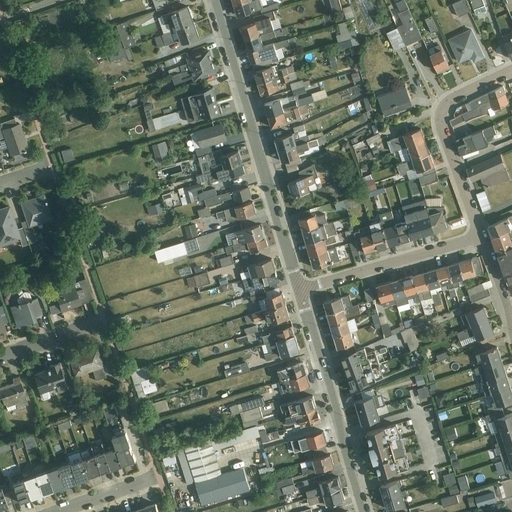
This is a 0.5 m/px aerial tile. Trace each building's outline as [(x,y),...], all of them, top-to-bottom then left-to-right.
[(168,0),(169,1),(170,0),(153,0),(155,4),(155,5),(157,11),(169,7),(167,1),(168,0)] [(238,16),(262,8),(259,0),(251,0),(235,6),(238,16)] [(401,13),(408,9),(404,0),(397,4),(401,13)] [(463,0),(462,0),(453,4),(459,17),(469,12),(463,0)] [(470,0),(476,15),(487,11),(482,0),(470,0)] [(277,4),(266,7),(268,13),(274,11),(279,10),(277,4)] [(343,9),(347,20),(355,17),(351,6),(343,9)] [(159,18),(164,35),(194,24),(188,7),(159,18)] [(405,47),(422,39),(408,9),(401,13),(399,14),(404,25),(397,28),(397,29),(405,46),(405,47)] [(245,40),(274,31),(271,20),(276,19),(274,11),(268,13),(254,17),(256,23),(241,28),(245,40)] [(103,14),(96,16),(99,25),(106,22),(103,14)] [(425,19),(432,33),(438,31),(432,17),(425,19)] [(20,22),(15,24),(20,38),(25,36),(24,34),(27,33),(26,32),(28,31),(26,25),(22,26),(20,22)] [(128,22),(116,26),(118,31),(124,50),(129,48),(136,46),(128,22)] [(338,24),(341,35),(349,33),(346,22),(338,24)] [(180,44),(199,37),(194,24),(164,35),(155,39),(158,48),(166,45),(166,46),(179,42),(180,44)] [(245,40),(249,52),(264,47),(262,41),(288,34),(287,27),(274,31),(245,40)] [(405,46),(397,29),(387,33),(395,51),(405,46)] [(474,62),(484,57),(471,29),(449,39),(460,62),(472,56),(474,62)] [(115,61),(127,57),(124,50),(118,31),(106,34),(115,61)] [(349,33),(351,40),(353,47),(359,45),(355,31),(349,33)] [(351,40),(349,33),(341,35),(337,36),(338,44),(351,40)] [(252,63),(277,56),(276,50),(296,44),(294,38),(264,47),(249,52),(252,63)] [(338,44),(340,50),(353,47),(351,40),(338,44)] [(438,72),(449,67),(439,45),(428,51),(438,72)] [(129,48),(124,50),(127,57),(128,61),(133,59),(129,48)] [(171,77),(172,76),(212,62),(209,51),(187,58),(188,64),(169,71),(171,77)] [(176,58),(164,62),(166,67),(178,63),(176,58)] [(194,81),(216,73),(212,62),(172,76),(175,85),(193,78),(194,81)] [(153,63),(146,66),(148,73),(155,70),(153,63)] [(255,72),(259,84),(295,73),(293,66),(279,71),(277,66),(255,72)] [(262,95),(280,90),(278,85),(297,79),(295,73),(259,84),(262,95)] [(358,73),(352,75),(354,83),(360,81),(358,73)] [(303,81),(291,84),(292,91),(304,87),(311,85),(309,81),(303,83),(303,81)] [(181,98),(185,111),(217,101),(213,87),(181,98)] [(304,87),(292,91),(294,96),(306,93),(304,87)] [(385,117),(412,107),(410,101),(411,101),(406,87),(378,97),(385,117)] [(465,105),(469,112),(506,94),(503,87),(465,105)] [(265,105),(269,117),(306,105),(328,99),(326,90),(311,94),(312,96),(296,101),(295,96),(265,105)] [(499,108),(509,103),(506,94),(469,112),(450,121),(452,127),(485,114),(486,117),(490,116),(491,117),(496,116),(495,114),(500,111),(499,108)] [(146,104),(159,100),(155,96),(150,95),(146,98),(146,104)] [(189,123),(221,113),(217,101),(185,111),(189,123)] [(153,103),(144,106),(148,121),(152,120),(150,109),(154,108),(153,103)] [(272,128),(288,123),(287,118),(292,117),(293,120),(301,118),(301,115),(309,113),(306,105),(269,117),(272,128)] [(358,118),(361,125),(367,121),(364,115),(358,118)] [(12,156),(28,150),(20,124),(17,125),(15,119),(0,124),(0,140),(5,138),(12,156)] [(487,143),(495,140),(493,136),(496,135),(494,129),(499,127),(499,126),(504,124),(503,122),(472,135),(477,149),(488,146),(487,143)] [(210,145),(226,141),(221,125),(196,132),(197,133),(191,134),(198,157),(213,153),(210,145)] [(275,139),(279,151),(317,139),(324,136),(323,132),(309,136),(308,135),(300,138),(299,134),(305,132),(303,125),(294,128),(296,134),(275,139)] [(398,151),(425,141),(421,129),(387,142),(391,153),(398,151)] [(455,136),(457,141),(472,135),(470,129),(455,136)] [(381,139),(379,134),(366,141),(368,146),(381,139)] [(477,149),(472,135),(457,141),(463,159),(470,157),(468,153),(477,149)] [(285,162),(300,157),(320,151),(318,146),(320,146),(319,146),(327,142),(324,136),(317,139),(279,151),(283,163),(285,162)] [(398,151),(403,163),(430,154),(425,141),(398,151)] [(166,142),(153,146),(157,162),(168,159),(166,153),(169,153),(166,142)] [(74,160),(71,149),(61,152),(64,163),(74,160)] [(198,157),(204,175),(242,164),(238,152),(223,156),(222,150),(213,153),(198,157)] [(419,178),(436,172),(430,154),(403,163),(397,166),(398,167),(394,168),(396,174),(400,173),(401,176),(407,174),(409,181),(419,178)] [(484,189),(510,180),(501,156),(467,170),(471,179),(479,176),(484,189)] [(300,157),(285,162),(287,168),(302,164),(300,157)] [(242,174),(245,173),(242,164),(204,175),(196,177),(198,184),(210,180),(211,183),(238,175),(238,177),(243,176),(242,174)] [(362,172),(368,170),(366,164),(360,166),(362,172)] [(318,178),(314,165),(299,172),(301,179),(297,180),(297,181),(289,184),(293,197),(311,192),(309,185),(316,183),(315,179),(318,178)] [(387,170),(381,172),(384,181),(390,179),(387,170)] [(436,172),(419,178),(422,186),(439,181),(436,172)] [(372,175),(364,176),(366,191),(374,190),(372,175)] [(351,181),(353,188),(362,185),(360,178),(351,181)] [(128,184),(119,187),(121,192),(129,189),(128,184)] [(205,200),(218,196),(216,189),(204,192),(198,195),(197,191),(202,190),(201,184),(183,188),(188,204),(205,200)] [(236,202),(252,198),(248,187),(218,196),(205,200),(207,208),(198,211),(200,218),(211,215),(209,207),(223,203),(223,201),(234,198),(236,202)] [(485,191),(476,194),(483,212),(492,209),(485,191)] [(73,195),(70,196),(75,210),(78,209),(73,195)] [(32,226),(52,220),(44,196),(21,204),(27,221),(22,223),(23,228),(29,245),(38,242),(32,226)] [(361,196),(344,201),(346,209),(364,204),(362,200),(361,196)] [(423,202),(421,196),(412,198),(414,204),(423,202)] [(344,201),(334,203),(336,212),(346,209),(344,201)] [(228,223),(256,214),(253,202),(217,213),(218,220),(226,217),(228,223)] [(163,212),(161,204),(150,207),(151,209),(147,210),(149,216),(163,212)] [(435,233),(447,229),(443,216),(445,215),(446,214),(446,213),(446,212),(446,211),(446,209),(445,208),(444,208),(443,207),(441,207),(432,208),(430,207),(428,207),(427,208),(435,233)] [(0,247),(21,241),(23,247),(29,245),(23,228),(17,230),(10,208),(0,211),(0,247)] [(298,214),(303,232),(327,224),(325,215),(317,217),(316,214),(312,216),(310,211),(298,214)] [(401,243),(395,225),(391,212),(380,215),(384,229),(389,246),(401,243)] [(63,215),(54,218),(56,227),(66,225),(63,215)] [(511,216),(488,227),(492,239),(511,229),(511,216)] [(131,221),(130,217),(115,221),(116,226),(131,221)] [(307,244),(335,236),(337,235),(334,222),(327,224),(303,232),(307,244)] [(378,250),(389,246),(384,229),(382,229),(380,222),(370,226),(378,250)] [(401,243),(412,239),(407,222),(395,225),(401,243)] [(95,224),(84,227),(86,233),(97,230),(95,224)] [(185,228),(188,240),(199,237),(195,225),(185,228)] [(232,240),(234,246),(265,236),(262,225),(234,233),(236,239),(232,240)] [(378,250),(370,226),(359,230),(360,232),(354,233),(356,242),(360,255),(378,250)] [(418,227),(411,229),(414,239),(421,237),(418,227)] [(498,254),(511,247),(511,238),(511,237),(511,229),(492,239),(498,254)] [(251,253),(268,248),(265,236),(234,246),(217,251),(218,255),(227,252),(228,255),(249,248),(251,253)] [(307,244),(310,256),(328,250),(327,246),(337,243),(335,236),(307,244)] [(196,239),(184,243),(187,254),(200,250),(196,239)] [(49,250),(42,241),(34,247),(34,248),(33,250),(38,257),(40,255),(41,256),(49,250)] [(356,242),(350,244),(354,257),(360,255),(356,242)] [(155,251),(159,263),(187,254),(184,243),(155,251)] [(505,276),(511,272),(511,247),(498,254),(505,276)] [(332,263),(339,261),(336,248),(328,250),(310,256),(314,268),(322,266),(323,267),(332,264),(332,263)] [(76,254),(68,250),(64,258),(73,262),(76,254)] [(232,256),(220,259),(222,268),(234,264),(232,256)] [(464,279),(484,273),(479,257),(459,263),(464,279)] [(241,273),(243,281),(275,271),(272,260),(242,268),(243,272),(241,273)] [(464,279),(459,263),(448,266),(454,288),(466,285),(464,279)] [(456,296),(454,288),(448,266),(436,270),(441,286),(443,292),(449,290),(451,298),(456,296)] [(190,267),(179,270),(181,277),(192,274),(190,267)] [(441,286),(436,270),(425,273),(434,303),(435,307),(442,305),(439,293),(437,293),(435,287),(441,286)] [(264,287),(279,283),(275,271),(243,281),(246,291),(249,290),(252,297),(265,293),(264,287)] [(189,289),(197,286),(198,288),(211,284),(207,273),(194,276),(194,277),(187,279),(189,289)] [(422,306),(434,303),(425,273),(413,276),(421,302),(422,306)] [(225,275),(218,276),(220,285),(227,283),(225,275)] [(421,302),(413,276),(402,280),(408,299),(414,298),(416,303),(421,302)] [(409,304),(408,299),(402,280),(391,283),(397,304),(398,307),(409,304)] [(490,281),(468,290),(472,303),(490,296),(488,288),(492,287),(490,281)] [(397,304),(391,283),(377,287),(384,308),(397,304)] [(62,312),(81,306),(74,284),(54,290),(62,312)] [(370,290),(364,291),(367,302),(374,300),(370,290)] [(37,321),(36,317),(42,315),(37,299),(32,300),(30,294),(24,293),(17,300),(18,305),(10,307),(17,327),(37,321)] [(259,301),(262,312),(285,305),(282,293),(267,298),(265,293),(252,297),(250,297),(252,303),(259,301)] [(324,303),(328,315),(353,307),(349,295),(332,301),(330,300),(326,301),(325,303),(324,303)] [(269,324),(289,318),(285,305),(262,312),(245,317),(247,325),(264,320),(263,317),(266,316),(269,324)] [(331,326),(348,321),(347,319),(361,314),(358,306),(353,307),(328,315),(331,326)] [(470,322),(472,327),(489,320),(484,307),(461,316),(465,324),(470,322)] [(381,324),(379,317),(378,314),(372,315),(374,326),(381,324)] [(401,333),(405,331),(403,323),(399,324),(400,327),(391,331),(389,324),(388,324),(386,315),(379,317),(381,324),(382,328),(385,339),(401,333)] [(126,317),(115,321),(119,335),(131,332),(126,317)] [(413,320),(404,322),(406,328),(414,326),(413,320)] [(463,346),(494,333),(489,320),(472,327),(457,334),(463,346)] [(331,326),(335,338),(351,333),(348,321),(331,326)] [(424,323),(413,328),(415,334),(427,330),(424,323)] [(257,326),(244,330),(246,336),(258,332),(257,326)] [(263,337),(265,345),(295,336),(292,327),(270,334),(270,335),(263,337)] [(411,352),(421,349),(420,347),(417,339),(415,334),(413,328),(405,331),(401,333),(405,343),(407,343),(411,352)] [(340,357),(356,351),(351,333),(335,338),(340,357)] [(247,336),(237,339),(238,345),(249,342),(247,336)] [(267,361),(299,352),(295,336),(265,345),(262,346),(267,361)] [(424,336),(417,339),(420,347),(422,345),(421,342),(425,341),(424,336)] [(482,359),(484,366),(501,361),(497,348),(477,354),(479,360),(482,359)] [(96,382),(106,379),(97,351),(70,360),(76,378),(93,372),(96,382)] [(448,351),(435,357),(437,362),(451,357),(448,351)] [(348,378),(368,370),(380,365),(376,352),(345,363),(346,366),(343,367),(344,368),(345,368),(348,378)] [(394,360),(386,363),(389,371),(395,369),(394,367),(397,366),(394,360)] [(483,382),(506,374),(501,361),(484,366),(475,369),(477,375),(481,373),(483,382)] [(225,372),(227,379),(250,372),(247,362),(232,367),(232,369),(225,372)] [(58,394),(68,391),(59,364),(50,367),(51,371),(34,376),(42,400),(44,401),(50,399),(50,398),(49,392),(57,389),(58,394)] [(278,371),(281,382),(306,374),(303,364),(278,371)] [(131,376),(134,385),(152,379),(149,366),(131,372),(132,376),(131,376)] [(370,378),(368,370),(348,378),(339,381),(341,389),(355,384),(357,390),(367,386),(365,380),(370,378)] [(432,372),(427,373),(430,382),(435,381),(432,372)] [(281,394),(310,386),(306,374),(281,382),(278,383),(281,394)] [(423,374),(415,376),(418,387),(426,384),(423,374)] [(486,396),(491,394),(510,388),(506,374),(483,382),(482,382),(486,396)] [(24,407),(28,406),(25,398),(28,397),(26,390),(25,390),(23,390),(19,378),(14,380),(13,380),(13,381),(13,382),(14,386),(10,387),(9,386),(8,386),(0,388),(0,400),(2,400),(4,405),(4,406),(5,406),(6,406),(8,412),(17,409),(17,410),(18,411),(19,411),(20,411),(25,409),(24,407)] [(152,379),(134,385),(139,400),(146,398),(146,396),(158,391),(154,379),(152,379)] [(436,383),(430,386),(432,392),(438,389),(436,383)] [(430,397),(428,387),(417,390),(420,400),(430,397)] [(501,405),(511,401),(511,393),(510,388),(491,394),(493,401),(491,402),(492,407),(488,408),(490,414),(503,410),(501,405)] [(124,398),(121,389),(111,392),(112,393),(107,395),(110,402),(124,398)] [(175,396),(163,399),(164,405),(177,401),(175,396)] [(356,402),(359,414),(377,408),(379,407),(376,396),(356,402)] [(281,406),(284,418),(316,408),(313,397),(281,406)] [(232,415),(241,413),(260,407),(265,405),(263,398),(230,408),(232,415)] [(437,400),(439,408),(445,406),(443,398),(437,400)] [(81,411),(79,405),(74,407),(74,406),(67,408),(69,414),(70,414),(71,419),(77,417),(75,412),(81,411)] [(114,405),(103,409),(106,420),(118,417),(114,405)] [(241,413),(244,424),(263,418),(260,407),(241,413)] [(295,428),(320,421),(316,408),(284,418),(286,425),(294,423),(295,428)] [(363,425),(381,420),(377,408),(359,414),(363,425)] [(445,410),(437,412),(440,421),(448,419),(445,410)] [(494,421),(498,432),(511,427),(511,414),(505,416),(503,410),(490,414),(486,416),(488,422),(494,421)] [(90,416),(82,418),(84,425),(93,422),(90,416)] [(174,419),(165,422),(168,432),(177,430),(174,419)] [(56,422),(58,431),(69,429),(67,420),(56,422)] [(263,444),(280,438),(278,431),(267,434),(266,430),(264,430),(262,425),(258,427),(261,436),(263,444)] [(372,448),(400,440),(396,425),(367,434),(372,448)] [(196,484),(222,475),(215,451),(261,436),(258,427),(176,451),(188,486),(195,483),(196,484)] [(497,448),(511,443),(511,427),(498,432),(495,433),(498,443),(496,444),(497,448)] [(455,429),(446,431),(449,441),(458,438),(455,429)] [(45,440),(42,431),(33,434),(37,443),(45,440)] [(313,448),(325,444),(327,444),(323,432),(305,437),(298,440),(299,443),(282,449),(285,456),(313,448)] [(123,465),(135,461),(125,433),(113,437),(117,449),(123,465)] [(37,447),(33,435),(23,439),(27,451),(37,447)] [(23,448),(20,440),(11,443),(14,451),(23,448)] [(374,464),(376,463),(405,454),(406,451),(403,441),(400,440),(372,448),(370,448),(374,464)] [(501,453),(503,461),(511,458),(511,443),(497,448),(495,449),(497,455),(501,453)] [(0,454),(12,450),(9,444),(0,446),(0,454)] [(328,455),(325,444),(313,448),(316,459),(328,455)] [(123,465),(117,449),(106,453),(111,470),(123,465)] [(100,474),(111,470),(106,453),(94,456),(100,474)] [(380,477),(409,468),(407,462),(408,459),(407,455),(405,454),(376,463),(380,477)] [(304,476),(334,467),(330,455),(328,455),(316,459),(301,464),(302,469),(302,470),(304,476)] [(100,474),(94,456),(83,460),(89,478),(100,474)] [(511,458),(503,461),(502,462),(506,474),(509,473),(511,479),(511,458)] [(77,482),(89,478),(83,460),(71,465),(77,482)] [(283,461),(262,467),(264,473),(284,467),(283,461)] [(77,482),(71,465),(70,462),(58,467),(64,487),(77,482)] [(53,491),(46,471),(46,472),(43,465),(33,469),(42,495),(53,491)] [(53,491),(64,487),(58,467),(46,471),(53,491)] [(30,499),(42,495),(33,469),(21,473),(30,499)] [(222,475),(196,484),(202,505),(250,491),(244,469),(222,475)] [(30,499),(21,473),(10,477),(15,491),(9,493),(13,505),(30,499)] [(453,473),(443,476),(446,486),(456,483),(453,473)] [(466,475),(457,478),(460,487),(469,484),(466,475)] [(278,490),(282,488),(294,485),(292,478),(276,483),(278,490)] [(306,492),(308,499),(340,489),(340,486),(341,486),(339,478),(317,484),(319,488),(306,492)] [(381,487),(384,498),(402,493),(400,487),(402,486),(401,481),(381,487)] [(296,491),(294,485),(282,488),(284,495),(296,491)] [(457,485),(448,487),(451,496),(459,493),(457,485)] [(502,486),(497,488),(500,499),(505,498),(502,486)] [(0,509),(13,505),(9,493),(4,495),(2,489),(0,490),(0,509)] [(326,507),(344,501),(340,489),(308,499),(300,502),(302,508),(324,502),(326,507)] [(281,490),(273,492),(274,498),(283,496),(281,490)] [(388,510),(406,504),(403,497),(407,496),(406,492),(402,493),(384,498),(388,510)] [(494,493),(475,498),(478,508),(497,503),(494,493)] [(458,503),(456,496),(441,500),(443,507),(458,503)] [(473,497),(467,498),(469,508),(476,506),(473,497)]
